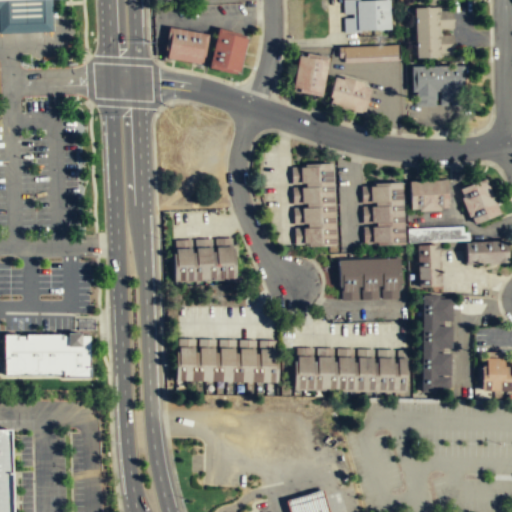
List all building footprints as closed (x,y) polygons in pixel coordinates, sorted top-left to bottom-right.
[(0,0),(0,33),(52,32),(50,0),(0,0)] [(341,1),(341,32),(389,32),(389,1),(341,1)] [(414,58),(453,58),(453,9),(413,9),(414,58)] [(162,59),(202,64),(205,33),(166,28),(162,59)] [(239,74),(246,38),(214,31),(207,68),(239,74)] [(399,43),(338,46),(339,57),(344,57),(345,62),(400,60),(400,55),(400,43),(399,43)] [(322,95),(329,57),(307,52),(307,56),(299,54),(293,90),(322,95)] [(412,65),(413,88),(413,99),(436,98),(436,90),(440,90),(441,98),(461,98),(460,90),(465,90),(464,65),(412,65)] [(364,113),(372,87),(335,76),(329,101),(364,113)] [(292,247),(334,246),(332,165),(290,166),(292,247)] [(499,214),(484,179),(457,191),(471,226),(499,214)] [(447,182),(408,182),(408,211),(447,211),(447,182)] [(362,247),(403,246),(402,183),(361,184),(362,247)] [(506,263),(506,239),(464,241),(463,227),(408,229),(408,243),(463,241),(464,264),(506,263)] [(234,236),(172,239),(174,279),(236,276),(234,236)] [(438,245),(415,245),(415,287),(438,287),(438,245)] [(399,300),(398,257),(337,259),(338,301),(399,300)] [(419,297),(418,392),(449,393),(450,297),(419,297)] [(89,333),(91,375),(62,375),(62,373),(4,373),(3,334),(89,333)] [(176,379),(277,381),(278,352),(275,352),(275,339),(177,337),(176,379)] [(406,388),(407,372),(407,348),(396,348),(396,361),(394,361),(394,348),(385,348),(376,348),(376,356),(374,356),(373,348),(365,347),(355,347),(356,357),(353,357),(353,347),(345,347),(336,347),(336,356),(333,356),(333,347),(325,346),(315,346),(315,356),(313,356),(313,347),(304,346),(295,346),(295,357),(294,357),(294,372),(293,389),(355,390),(404,391),(404,388),(406,388)] [(511,356),(480,356),(479,393),(511,393),(511,356)] [(0,427),(0,511),(12,511),(11,427),(0,427)] [(290,511),(329,511),(323,489),(286,499),(290,511)]
